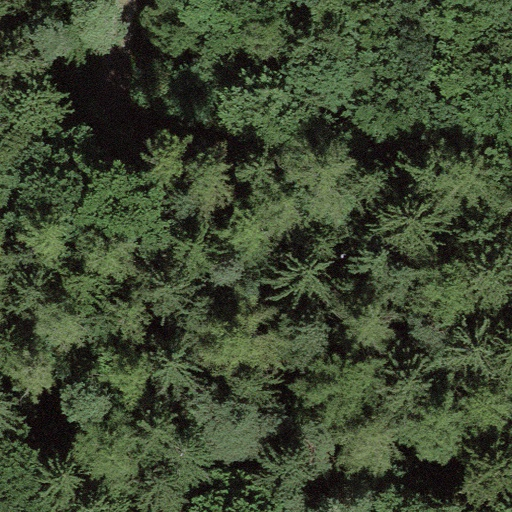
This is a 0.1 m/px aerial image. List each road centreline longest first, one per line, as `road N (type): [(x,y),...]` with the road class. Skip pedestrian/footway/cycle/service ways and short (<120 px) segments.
road 1 (track): [(511,169),(256,161),(110,137)]
road 2 (track): [(129,0),(110,137),(50,181),(0,200)]
